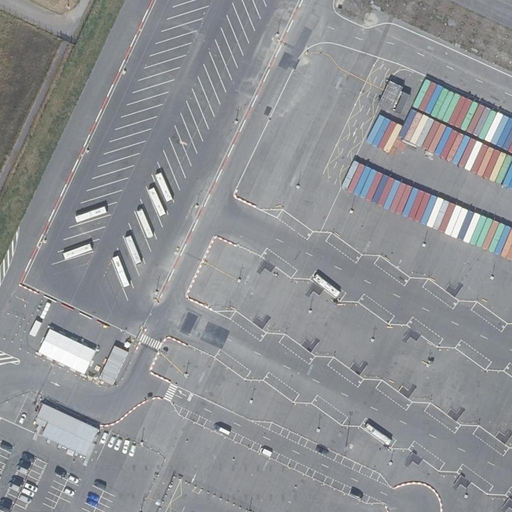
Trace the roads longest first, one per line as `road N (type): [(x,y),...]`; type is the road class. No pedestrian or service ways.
road 1 (unknown): [(137,470),(340,23),(388,52)]
road 2 (unknown): [(226,399),(285,429),(452,80)]
road 3 (unknown): [(385,411),(399,351),(511,121)]
road 4 (unknown): [(511,265),(440,412)]
road 5 (unknown): [(285,429),(348,451),(385,411)]
